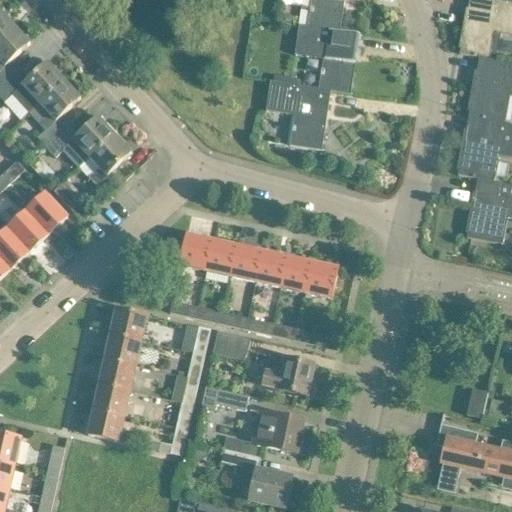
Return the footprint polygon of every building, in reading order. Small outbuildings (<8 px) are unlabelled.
[(311,0),(308,29),(339,33),(343,0),(311,0)] [(479,60),(489,62),(495,35),(511,37),(511,4),(485,0),(469,0),(459,56),(479,60)] [(0,13),(0,38),(13,27),(0,13)] [(284,16),(280,18),(280,24),(293,26),(294,21),(291,17),(284,16)] [(0,91),(17,75),(9,66),(30,46),(13,27),(0,38),(0,91)] [(339,33),(308,29),(300,27),(295,56),(323,60),(319,92),(330,94),(355,97),(355,96),(350,96),(359,37),(364,38),(364,37),(339,33)] [(511,65),(489,62),(479,60),(469,118),(499,123),(504,97),(511,98),(511,65)] [(17,75),(0,91),(0,99),(22,121),(28,115),(64,82),(48,64),(27,84),(17,75)] [(47,150),(68,129),(60,120),(81,101),(64,82),(28,115),(45,133),(38,140),(47,150)] [(330,94),(319,92),(291,87),(271,84),(266,113),(294,118),(290,148),(326,154),(326,153),(321,152),(330,94)] [(511,125),(499,123),(469,118),(458,178),(478,181),(489,183),(494,156),(511,158),(511,125)] [(90,160),(115,137),(98,119),(81,135),(72,126),(68,129),(47,150),(55,160),(63,152),(80,170),(90,160)] [(80,170),(96,188),(132,155),(115,137),(90,160),(80,170)] [(38,159),(29,167),(38,176),(46,168),(38,159)] [(3,177),(12,186),(25,174),(16,165),(3,177)] [(511,186),(489,183),(478,181),(467,240),(496,246),(501,219),(511,221),(511,186)] [(84,205),(70,190),(64,184),(54,193),(74,214),(84,205)] [(27,215),(48,238),(68,220),(47,197),(27,215)] [(30,255),(48,238),(27,215),(9,232),(30,255)] [(0,260),(11,272),(30,255),(9,232),(0,240),(0,260)] [(206,274),(213,243),(187,237),(181,268),(206,274)] [(231,280),(238,248),(213,243),(206,274),(231,280)] [(256,285),(263,254),(238,248),(231,280),(256,285)] [(281,291),(288,260),(263,254),(256,285),(281,291)] [(0,282),(11,272),(0,260),(0,282)] [(306,296),(313,265),(288,260),(281,291),(306,296)] [(313,265),(306,296),(332,302),(339,271),(313,265)] [(196,321),(198,310),(173,304),(170,315),(196,321)] [(221,326),(223,315),(198,310),(196,321),(221,326)] [(111,337),(142,344),(147,318),(116,311),(111,337)] [(246,332),(248,321),(223,315),(221,326),(246,332)] [(271,338),(273,326),(248,321),(246,332),(271,338)] [(296,343),(298,332),(273,326),(271,338),(296,343)] [(192,355),(204,358),(210,330),(198,328),(192,355)] [(298,332),(296,343),(321,349),(324,337),(298,332)] [(218,334),(213,356),(244,362),(249,340),(218,334)] [(136,369),(142,344),(111,337),(105,362),(136,369)] [(198,383),(204,358),(192,355),(187,380),(198,383)] [(264,374),(261,388),(288,394),(308,398),(315,368),(295,363),(284,361),(270,358),(266,374),(264,374)] [(131,394),(136,369),(105,362),(100,387),(131,394)] [(193,408),(198,383),(187,380),(182,405),(193,408)] [(125,419),(131,394),(100,387),(94,412),(125,419)] [(216,412),(217,408),(220,393),(206,390),(202,409),(216,412)] [(482,421),(488,395),(473,392),(467,418),(482,421)] [(246,414),(249,399),(220,393),(217,408),(246,414)] [(511,394),(506,393),(503,406),(511,408),(511,394)] [(188,433),(193,408),(182,405),(176,430),(188,433)] [(119,445),(125,419),(94,412),(88,438),(119,445)] [(304,424),(285,419),(259,414),(252,446),(297,456),(304,424)] [(437,492),(455,496),(461,469),(504,479),(501,491),(511,493),(511,444),(502,442),(500,454),(476,449),(478,436),(441,427),(436,447),(434,447),(434,448),(445,451),(442,465),(443,465),(437,492)] [(182,459),(188,433),(176,430),(172,447),(171,453),(171,456),(182,459)] [(0,463),(16,467),(22,441),(0,436),(0,463)] [(146,441),(144,450),(171,456),(171,453),(172,447),(146,441)] [(48,474),(59,477),(65,451),(54,448),(48,474)] [(260,460),(241,456),(225,453),(222,465),(244,470),(240,486),(254,489),(250,503),(266,507),(285,511),(292,480),(258,472),(260,460)] [(0,489),(10,492),(16,467),(0,463),(0,489)] [(54,502),(59,477),(48,474),(42,499),(54,502)] [(0,511),(5,511),(10,492),(0,489),(0,511)] [(51,511),(54,502),(42,499),(39,511),(51,511)] [(228,511),(180,502),(177,511),(228,511)]
